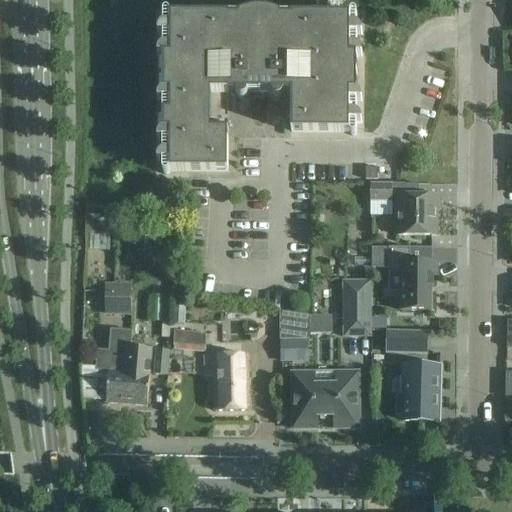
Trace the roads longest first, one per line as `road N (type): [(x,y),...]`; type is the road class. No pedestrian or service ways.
road 1 (residential): [(478,473),(478,0)]
road 2 (secondary): [(41,416),(28,0)]
road 3 (secondary): [(0,152),(9,263),(41,416)]
road 4 (residential): [(478,473),(254,469)]
